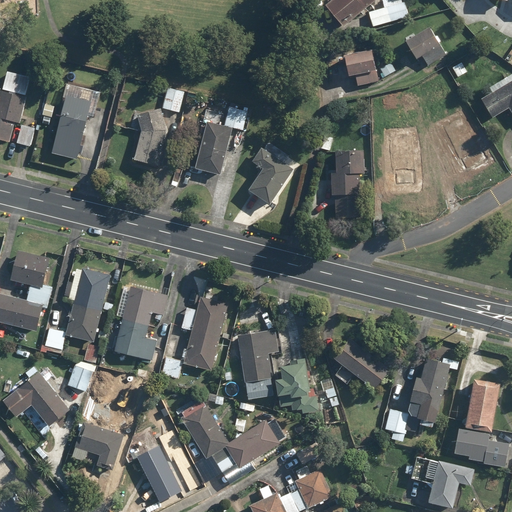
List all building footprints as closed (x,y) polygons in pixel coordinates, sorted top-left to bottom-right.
[(334,0),(329,5),(346,26),(379,0),(334,0)] [(442,0),(438,0),(431,3),(435,12),(446,7),(442,0)] [(407,2),(370,13),(375,28),(411,17),(407,2)] [(421,59),(424,57),(429,65),(448,54),(443,46),(445,45),(434,27),(410,40),(421,59)] [(375,48),(348,53),(352,75),(357,74),(359,84),(380,81),(378,70),(379,70),(375,48)] [(407,54),(398,61),(409,75),(417,68),(407,54)] [(464,57),(452,65),(462,81),(474,73),(464,57)] [(33,77),(10,72),(6,90),(1,89),(0,95),(0,138),(13,142),(17,124),(23,125),(33,77)] [(511,107),(511,80),(483,98),(494,118),(511,107)] [(186,92),(168,87),(163,107),(181,112),(186,92)] [(93,102),(69,95),(54,153),(78,159),(93,102)] [(251,109),(231,105),(227,126),(247,129),(251,109)] [(132,129),(142,131),(136,159),(161,164),(167,128),(161,107),(136,112),(132,129)] [(491,158),(464,113),(440,127),(467,172),(491,158)] [(234,127),(207,121),(196,168),(223,174),(234,127)] [(36,127),(23,125),(20,145),(33,147),(36,127)] [(418,132),(390,133),(391,173),(394,173),(395,186),(419,185),(418,132)] [(274,204),(297,169),(264,147),(255,160),(266,168),(251,189),(274,204)] [(337,150),(338,172),(335,172),(337,217),(363,216),(361,172),(368,172),(367,149),(337,150)] [(56,285),(45,283),(52,258),(20,249),(12,278),(31,284),(28,300),(0,293),(0,322),(40,332),(46,309),(50,310),(56,285)] [(95,341),(112,273),(80,265),(72,299),(76,300),(69,329),(50,325),(44,347),(62,351),(66,334),(95,341)] [(135,269),(125,267),(123,280),(133,282),(135,269)] [(171,293),(132,284),(117,348),(155,357),(159,340),(148,337),(154,311),(166,314),(171,293)] [(212,370),(230,300),(202,293),(198,309),(186,306),(181,328),(195,331),(187,363),(212,370)] [(278,329),(240,335),(250,398),(276,394),(274,378),(275,378),(271,353),(281,351),(278,329)] [(337,356),(378,388),(392,370),(352,338),(337,356)] [(100,347),(86,345),(83,362),(98,364),(100,347)] [(184,361),(167,357),(163,374),(180,378),(184,361)] [(435,424),(451,363),(429,357),(424,375),(422,375),(412,415),(389,409),(384,429),(394,431),(392,437),(404,440),(407,429),(417,432),(420,420),(435,424)] [(314,389),(308,360),(281,365),(283,375),(278,376),(282,394),(292,392),(293,397),(311,394),(310,389),(314,389)] [(358,374),(344,363),(335,374),(349,385),(358,374)] [(97,370),(76,364),(69,387),(91,393),(97,370)] [(56,375),(48,366),(6,400),(19,417),(34,405),(51,426),(72,409),(49,381),(56,375)] [(152,381),(126,375),(121,397),(147,403),(152,381)] [(502,381),(477,376),(468,425),(493,429),(502,381)] [(333,378),(323,381),(332,408),(341,405),(333,378)] [(320,400),(292,400),(292,412),(320,412),(320,400)] [(210,402),(185,416),(209,457),(229,445),(242,468),(285,443),(283,440),(289,436),(278,417),(269,422),(268,420),(232,441),(210,402)] [(100,463),(118,468),(128,433),(85,420),(77,446),(103,454),(100,463)] [(493,435),(461,429),(456,451),(471,454),(470,461),(508,468),(511,444),(511,443),(492,439),(493,435)] [(186,491),(161,445),(140,457),(164,502),(186,491)] [(195,469),(185,449),(171,456),(180,476),(195,469)] [(478,466),(442,457),(431,502),(454,508),(462,481),(474,484),(478,466)] [(322,466),(297,478),(311,507),(336,495),(322,466)] [(288,511),(279,491),(274,494),(270,484),(262,487),(267,499),(254,504),(256,511),(288,511)]
